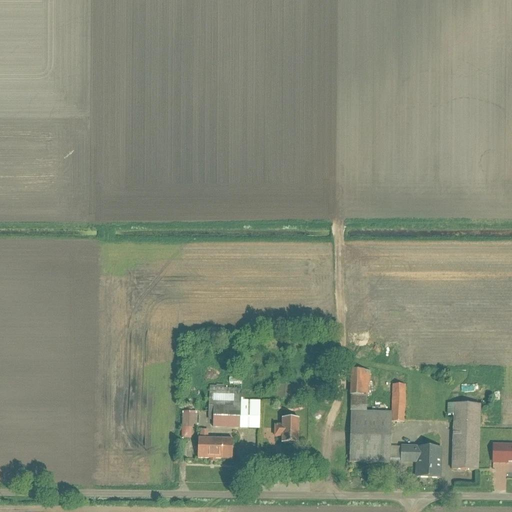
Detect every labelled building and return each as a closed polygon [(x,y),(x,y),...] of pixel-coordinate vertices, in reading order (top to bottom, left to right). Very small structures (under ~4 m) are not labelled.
[(367,396),(368,372),(351,372),(351,396),(367,396)] [(404,423),(405,387),(394,387),(393,423),(404,423)] [(209,407),(214,408),(240,409),(240,403),(241,390),(210,389),(209,407)] [(240,403),(240,409),(239,429),(259,429),(260,403),(240,403)] [(477,406),(452,406),(451,472),(476,473),(477,406)] [(213,428),(239,429),(240,409),(214,408),(213,428)] [(197,414),(183,413),(182,428),(190,429),(196,429),(197,414)] [(390,414),(350,413),(349,463),(389,463),(390,414)] [(280,426),(275,426),(275,438),(280,438),(280,447),(299,447),(299,419),(280,419),(280,426)] [(190,429),(182,428),(182,439),(190,439),(190,429)] [(207,439),(208,432),(199,431),(198,439),(207,439)] [(198,443),(198,460),(232,462),(232,444),(198,443)] [(439,449),(400,449),(400,466),(416,466),(416,482),(439,482),(439,449)]
